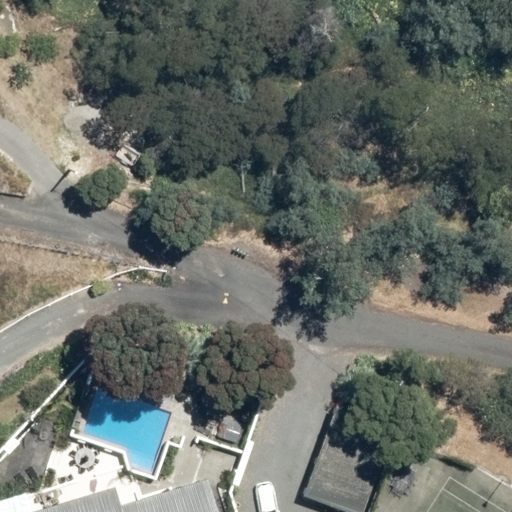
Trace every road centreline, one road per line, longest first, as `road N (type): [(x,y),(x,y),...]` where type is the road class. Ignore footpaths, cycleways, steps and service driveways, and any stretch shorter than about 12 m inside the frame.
road 1 (residential): [(511,356),(192,276)]
road 2 (unknown): [(367,324),(285,511)]
